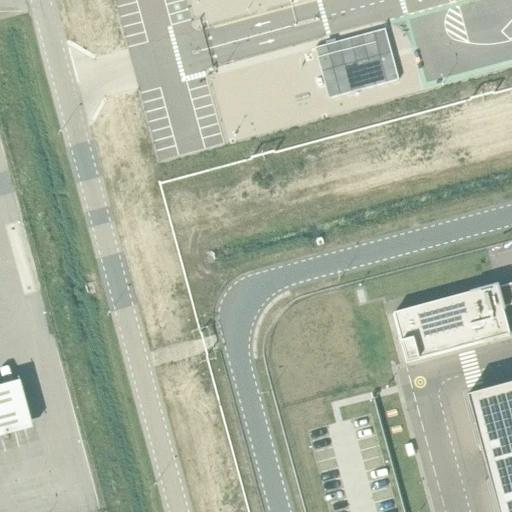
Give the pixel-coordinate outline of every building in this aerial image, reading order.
[(384,30),(314,49),(328,100),(398,81),(384,30)] [(290,54),(220,73),(234,124),(303,105),(290,54)] [(470,294),(393,315),(406,364),(509,336),(503,312),(504,311),(497,286),(469,293),(470,294)] [(39,376),(0,385),(0,428),(2,436),(51,424),(39,376)] [(511,511),(511,384),(466,397),(496,511),(511,511)]
